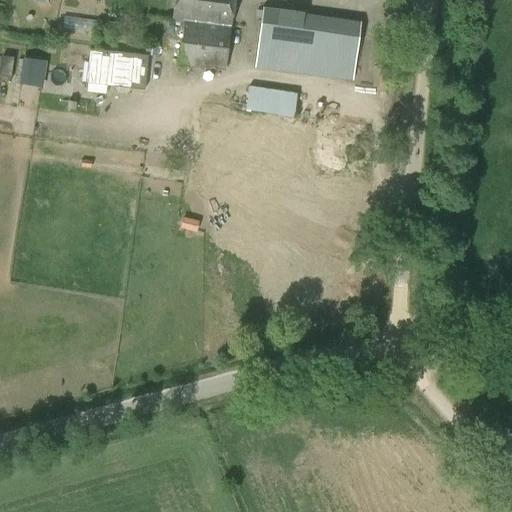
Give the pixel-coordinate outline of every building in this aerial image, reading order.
[(174,0),(172,19),(230,26),(233,0),(174,0)] [(297,72),(305,14),(263,7),(255,67),(297,72)] [(225,70),(230,26),(172,19),(172,21),(184,22),(178,64),(225,70)] [(119,23),(108,21),(106,37),(117,38),(119,23)] [(157,57),(158,47),(145,46),(145,56),(157,57)] [(144,91),(148,56),(88,50),(84,84),(144,91)] [(0,75),(9,76),(10,56),(0,55),(0,75)] [(31,87),(34,62),(23,60),(19,85),(31,87)] [(284,206),(296,116),(299,93),(249,85),(246,103),(206,98),(194,193),(284,206)]
